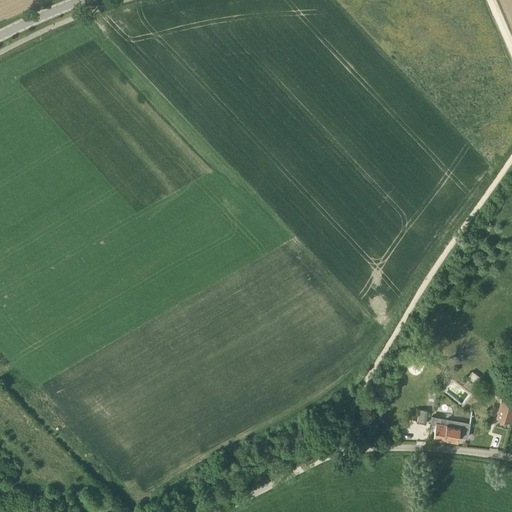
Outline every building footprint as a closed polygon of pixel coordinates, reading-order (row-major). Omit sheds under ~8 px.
[(480,376),(472,371),(467,377),(475,383),(480,376)] [(511,411),(511,397),(503,395),(497,418),(509,421),(511,411)] [(472,411),(469,411),(457,408),(456,413),(455,416),(471,418),(472,411)] [(419,409),(418,418),(417,422),(425,424),(428,411),(419,409)] [(467,438),(470,423),(448,419),(447,424),(441,423),(441,418),(433,416),(431,422),(436,423),(433,439),(444,441),(444,439),(458,442),(459,436),(467,438)]
